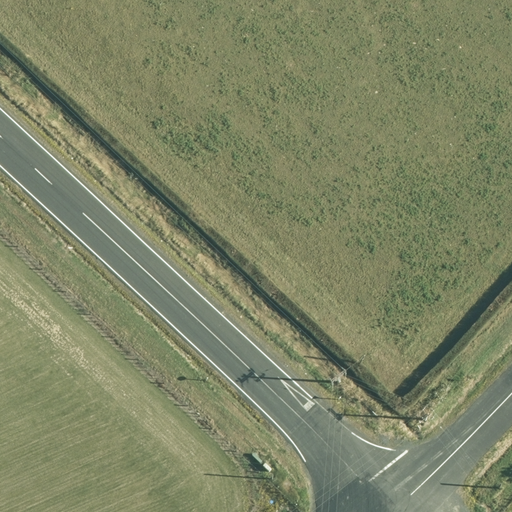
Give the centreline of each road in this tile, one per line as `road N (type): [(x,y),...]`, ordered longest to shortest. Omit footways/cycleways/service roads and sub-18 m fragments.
road 1 (unclassified): [(0,140),(395,509)]
road 2 (unclassified): [(395,509),(511,402)]
